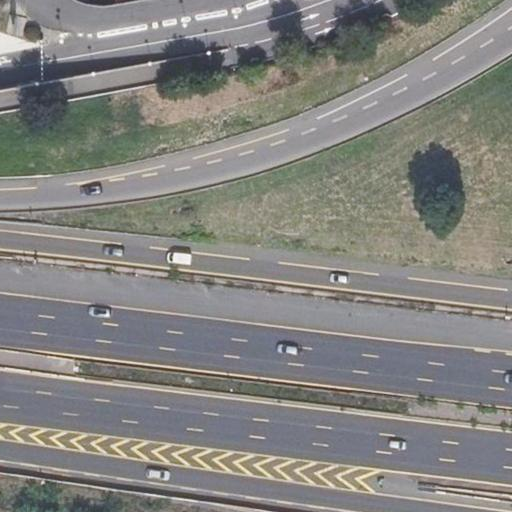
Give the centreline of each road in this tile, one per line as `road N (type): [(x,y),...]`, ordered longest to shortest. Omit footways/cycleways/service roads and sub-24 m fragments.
road 1 (motorway): [(511,31),(323,134),(192,175),(0,198)]
road 2 (motorway): [(511,302),(0,240)]
road 3 (motorway): [(511,379),(0,319)]
road 4 (motorway): [(0,404),(511,463)]
road 5 (motorway): [(0,461),(420,511)]
